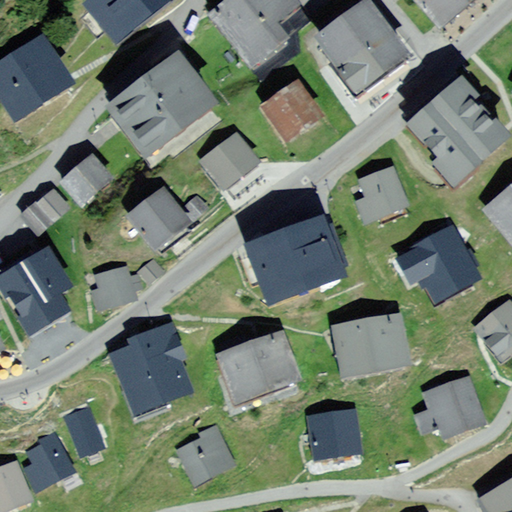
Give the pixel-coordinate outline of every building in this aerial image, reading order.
[(95,0),(89,5),(93,10),(82,19),(97,38),(109,29),(117,39),(165,0),(95,0)] [(290,6),(285,0),(236,0),(214,17),(250,63),(276,43),(263,27),(290,6)] [(464,0),(415,0),(436,24),(464,0)] [(378,79),(378,76),(389,67),(398,66),(401,59),(403,58),(366,8),(320,41),(358,90),(369,83),(372,84),(378,79)] [(65,86),(49,60),(53,57),(44,43),(40,46),(0,70),(0,91),(16,117),(65,86)] [(175,67),(151,85),(147,80),(131,92),(135,98),(115,113),(145,153),(206,106),(213,101),(194,76),(200,72),(183,50),(171,59),(177,66),(175,67)] [(297,84),(289,90),(287,86),(268,99),(270,102),(263,107),(286,141),(320,118),(297,84)] [(475,104),(461,90),(416,130),(436,152),(433,154),(439,161),(436,163),(453,183),(472,166),(474,167),(487,155),(488,156),(503,142),(494,131),(493,133),(471,108),(475,104)] [(255,163),(235,138),(203,162),(223,188),(255,163)] [(112,177),(90,152),(58,180),(80,205),(112,177)] [(399,192),(391,171),(362,182),(368,199),(357,203),(365,225),(404,208),(398,192),(399,192)] [(511,180),(511,182),(511,183),(511,194),(490,212),(511,239),(511,180)] [(71,205),(52,185),(17,219),(36,239),(71,205)] [(148,199),(140,205),(144,210),(133,219),(155,247),(161,255),(191,231),(185,224),(163,195),(152,204),(148,199)] [(205,209),(197,200),(185,210),(194,219),(205,209)] [(344,267),(335,242),(326,245),(320,229),(253,253),(254,254),(241,259),(252,288),(265,283),(272,301),(337,276),(335,270),(344,267)] [(462,257),(449,234),(411,254),(412,255),(399,261),(411,284),(417,281),(422,289),(430,286),(437,299),(474,279),(470,271),(476,267),(469,252),(462,257)] [(14,279),(3,286),(0,287),(0,291),(6,301),(11,298),(30,330),(61,311),(53,299),(66,292),(62,286),(46,260),(43,254),(32,260),(36,266),(14,279)] [(154,261),(139,273),(148,285),(163,272),(154,261)] [(133,301),(131,294),(141,291),(136,276),(126,278),(123,269),(97,277),(101,290),(94,292),(101,309),(113,305),(114,305),(133,301)] [(511,347),(511,314),(508,310),(494,321),(490,316),(484,321),(488,326),(481,331),(501,356),(511,347)] [(396,321),(338,331),(346,375),(404,364),(396,321)] [(185,391),(174,363),(179,353),(168,327),(141,338),(143,345),(115,356),(136,410),(185,391)] [(294,380),(279,340),(263,345),(261,339),(249,343),(244,336),(223,344),(224,359),(239,400),(294,380)] [(487,425),(468,375),(420,393),(427,413),(416,417),(423,435),(440,428),(445,440),(487,425)] [(102,447),(94,426),(95,426),(82,393),(59,402),(67,424),(74,441),(75,440),(81,455),(102,447)] [(355,409),(312,420),(314,462),(362,455),(355,409)] [(231,463),(213,426),(199,433),(201,439),(181,450),(196,482),(231,463)] [(72,473),(49,434),(37,439),(40,446),(29,451),(35,463),(25,469),(35,492),(72,473)] [(15,465),(0,470),(0,511),(2,511),(29,502),(15,465)] [(481,511),(511,511),(511,487),(485,503),(479,507),(481,511)]
